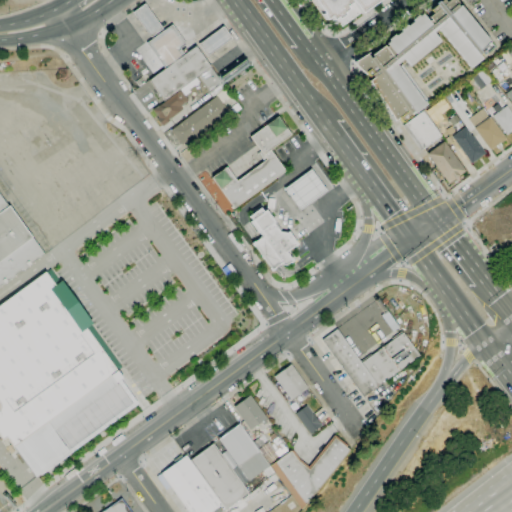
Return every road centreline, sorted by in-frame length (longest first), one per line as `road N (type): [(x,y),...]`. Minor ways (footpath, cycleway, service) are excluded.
road 1 (residential): [(55,8),(359,432)]
road 2 (tertiary): [(411,241),(41,511)]
road 3 (primary): [(439,221),(311,46)]
road 4 (primary): [(236,0),(326,127)]
road 5 (motorway): [(439,389),(353,511)]
road 6 (primary): [(326,127),(411,241)]
road 7 (tertiary): [(511,168),(411,241)]
road 8 (primary): [(362,175),(372,230),(346,288)]
